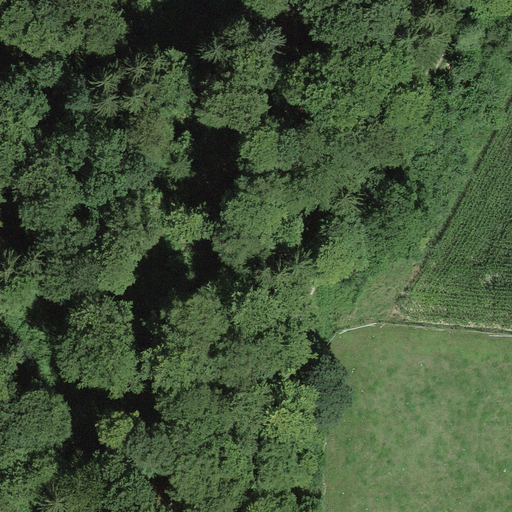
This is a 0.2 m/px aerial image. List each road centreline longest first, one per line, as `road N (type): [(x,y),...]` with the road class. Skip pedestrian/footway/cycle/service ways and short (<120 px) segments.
road 1 (track): [(472,0),(297,325),(286,379),(285,511)]
road 2 (track): [(0,388),(76,511)]
